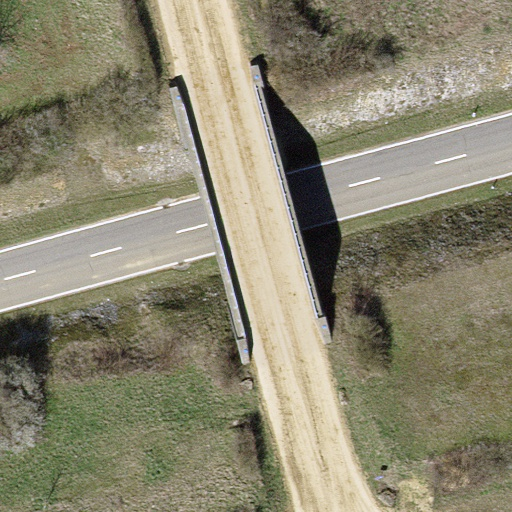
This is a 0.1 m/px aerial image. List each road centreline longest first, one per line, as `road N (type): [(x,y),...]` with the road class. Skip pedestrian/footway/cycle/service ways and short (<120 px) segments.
road 1 (track): [(347,511),(285,348),(192,0)]
road 2 (secondary): [(511,141),(0,281)]
